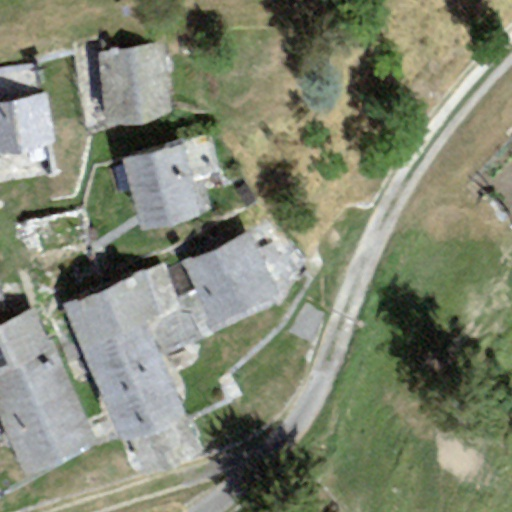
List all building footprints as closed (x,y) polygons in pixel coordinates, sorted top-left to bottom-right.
[(132,43),(75,53),(85,111),(142,101),(132,43)] [(12,91),(0,93),(0,141),(21,138),(12,91)] [(147,138),(99,152),(117,215),(165,201),(147,138)] [(215,222),(162,252),(178,309),(244,272),(215,222)] [(131,254),(27,300),(85,432),(154,402),(113,309),(148,294),(131,254)] [(71,436),(8,308),(0,311),(0,463),(3,469),(71,436)]
